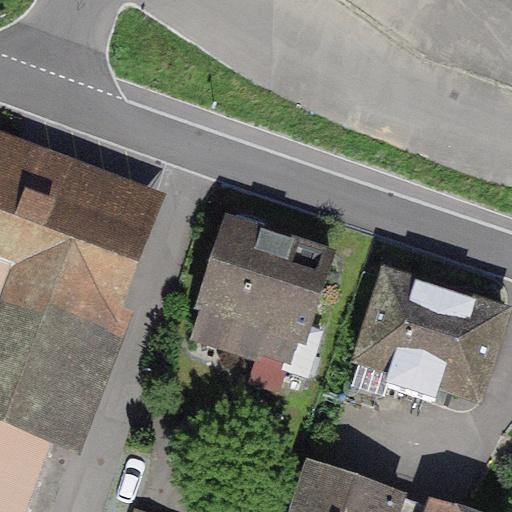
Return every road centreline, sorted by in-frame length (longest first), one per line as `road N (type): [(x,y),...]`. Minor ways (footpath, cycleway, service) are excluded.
road 1 (residential): [(231,159),(108,511)]
road 2 (residential): [(511,252),(231,159)]
road 3 (residential): [(231,159),(0,77)]
